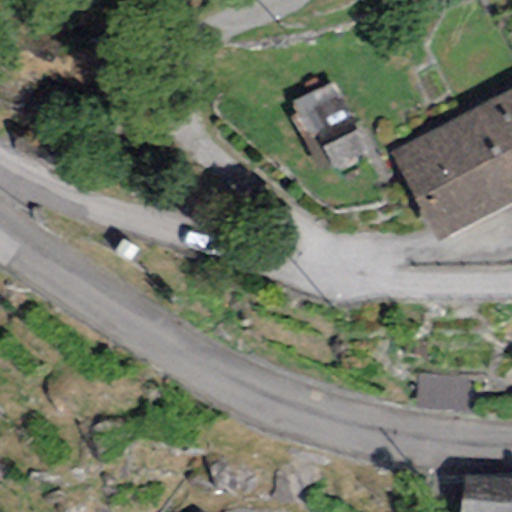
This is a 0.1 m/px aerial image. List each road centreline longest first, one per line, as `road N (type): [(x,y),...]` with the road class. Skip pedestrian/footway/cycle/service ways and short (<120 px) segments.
road 1 (residential): [(0,226),(132,319),(275,400),(390,435),(511,450)]
road 2 (residential): [(511,284),(401,282),(315,268),(78,203),(0,164)]
